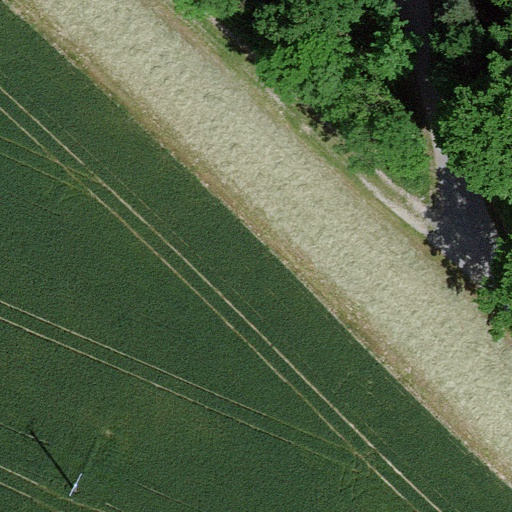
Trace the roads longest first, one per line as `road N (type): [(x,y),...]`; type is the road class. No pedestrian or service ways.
road 1 (track): [(177,0),(412,210),(490,253)]
road 2 (unclassified): [(511,291),(451,173),(407,0)]
